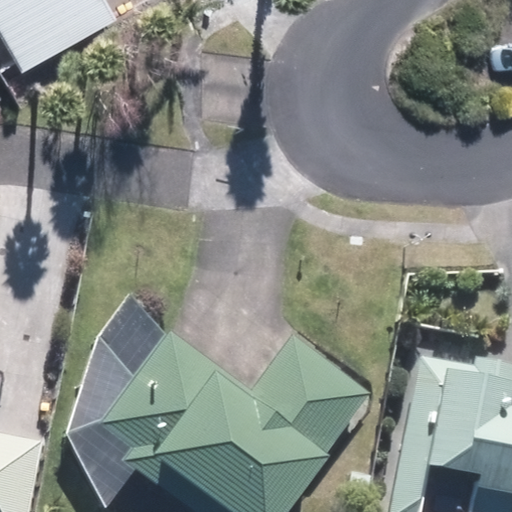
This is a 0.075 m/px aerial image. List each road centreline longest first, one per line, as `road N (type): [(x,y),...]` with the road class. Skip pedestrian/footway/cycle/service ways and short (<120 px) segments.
road 1 (residential): [(371,145),(338,105),(339,75),(371,15),(391,0)]
road 2 (residential): [(511,159),(437,168),(371,145)]
